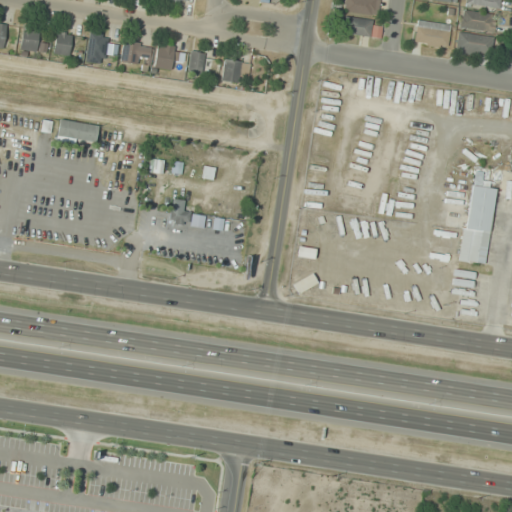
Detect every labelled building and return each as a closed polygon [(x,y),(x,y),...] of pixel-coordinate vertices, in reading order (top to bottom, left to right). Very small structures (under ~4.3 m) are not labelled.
[(345,0),(343,9),(374,17),(379,1),(376,0),(345,0)] [(493,33),(496,15),(462,10),(459,27),(493,33)] [(380,20),(347,19),(347,35),(380,36),(380,20)] [(446,48),(450,25),(416,19),(413,42),(446,48)] [(20,50),(37,51),(39,27),(22,25),(20,50)] [(51,53),(67,56),(72,35),(56,32),(51,53)] [(491,56),(493,36),(457,32),(454,52),(491,56)] [(85,62),(104,64),(107,35),(88,33),(85,62)] [(149,65),(152,45),(122,41),(120,60),(149,65)] [(175,45),(155,45),(155,68),(175,68),(175,45)] [(204,74),(204,52),(188,52),(188,74),(204,74)] [(248,61),(221,61),(221,83),(248,83),(248,61)] [(95,143),(98,125),(59,120),(56,137),(95,143)] [(162,161),(151,160),(150,172),(161,173),(162,161)] [(460,261),(485,264),(495,188),(481,186),(482,178),(471,177),(460,261)] [(168,222),(186,225),(189,211),(183,210),(185,201),(173,199),(168,222)] [(203,226),(202,216),(191,216),(192,227),(203,226)]
